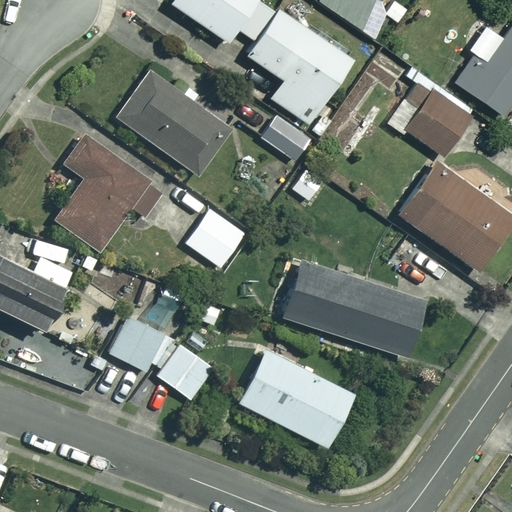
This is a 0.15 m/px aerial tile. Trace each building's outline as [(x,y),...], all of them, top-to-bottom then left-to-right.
[(173,0),(170,6),(225,42),(234,29),(254,42),(245,56),(282,81),(270,99),(308,125),(351,61),(258,0),(173,0)] [(318,0),(316,6),(367,29),(379,0),(318,0)] [(511,24),(486,63),(474,55),(454,83),(502,116),(511,101),(511,24)] [(229,130),(148,71),(114,118),(196,177),(229,130)] [(468,116),(417,82),(390,122),(441,156),(468,116)] [(309,139),(276,116),(260,137),(293,161),(309,139)] [(157,189),(81,137),(62,165),(82,179),(55,218),(100,249),(130,205),(140,212),(157,189)] [(511,209),(434,157),(393,217),(493,285),(511,257),(511,209)] [(323,181),(304,169),(291,189),(309,201),(323,181)] [(244,234),(209,209),(175,257),(210,281),(244,234)] [(29,274),(64,289),(72,271),(63,267),(70,252),(44,241),(29,274)] [(64,289),(29,274),(0,260),(0,312),(45,332),(64,289)] [(423,302),(299,263),(282,318),(406,358),(423,302)] [(182,303),(158,289),(143,317),(131,311),(108,352),(144,372),(182,303)] [(213,367),(179,344),(156,377),(190,400),(213,367)] [(353,395),(264,350),(237,404),(327,448),(353,395)]
